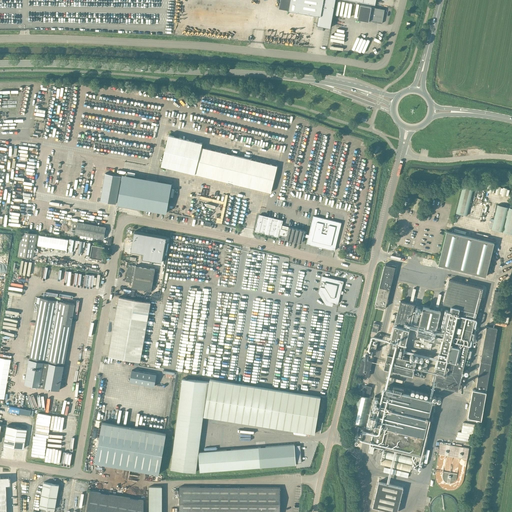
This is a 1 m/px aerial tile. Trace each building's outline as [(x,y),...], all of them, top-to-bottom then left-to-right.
[(280,0),(279,8),(289,10),(290,0),(280,0)] [(335,0),(298,0),(296,11),(320,16),(319,24),(329,26),(329,27),(330,28),(335,0)] [(382,23),(384,10),(371,7),(360,4),(357,19),(369,22),(369,21),(382,23)] [(335,11),(347,14),(348,8),(336,5),(335,11)] [(347,14),(335,11),(334,17),(346,19),(347,14)] [(333,23),(345,25),(346,19),(334,17),(333,23)] [(332,29),(344,31),(345,25),(333,23),(332,29)] [(331,35),(343,37),(344,31),(332,29),(331,35)] [(330,41),(342,43),(343,37),(331,35),(330,41)] [(361,52),(363,38),(354,37),(354,39),(359,39),(359,40),(362,40),(361,48),(355,47),(355,50),(361,52)] [(328,47),(341,49),(342,43),(330,41),(328,47)] [(202,143),(169,135),(161,165),(195,174),(271,193),(277,165),(201,147),(202,143)] [(105,173),(100,201),(116,204),(121,176),(105,173)] [(122,174),(117,204),(166,213),(172,183),(122,174)] [(467,215),(474,186),(463,184),(456,213),(467,215)] [(487,192),(491,193),(492,192),(493,192),(495,186),(493,186),(494,185),(489,184),(489,185),(488,184),(486,190),(488,191),(487,192)] [(506,195),(508,196),(509,190),(507,189),(507,188),(503,187),(503,188),(500,187),(501,186),(497,185),(496,186),(495,186),(494,192),(495,192),(495,193),(499,194),(499,193),(501,194),(501,195),(505,196),(506,195)] [(508,207),(497,205),(491,229),(502,232),(508,207)] [(511,233),(511,207),(509,207),(502,232),(511,233)] [(288,230),(281,229),(283,223),(282,222),(283,220),(278,219),(277,220),(259,215),(255,231),(274,235),(274,236),(279,237),(279,235),(286,237),(286,239),(302,243),(304,231),(288,227),(288,230)] [(306,235),(304,234),(303,236),(308,237),(306,244),(334,251),(341,223),(313,216),(309,235),(306,234),(306,235)] [(104,239),(106,227),(77,221),(75,234),(104,239)] [(166,237),(134,231),(130,252),(143,254),(142,260),(161,263),(166,237)] [(446,231),(438,265),(486,276),(494,243),(446,231)] [(25,233),(20,264),(97,278),(101,257),(85,254),(87,244),(25,233)] [(155,269),(133,265),(129,264),(126,281),(133,283),(132,287),(151,291),(155,269)] [(395,267),(385,264),(375,304),(375,305),(375,307),(384,309),(385,307),(395,267)] [(328,301),(338,303),(340,294),(338,293),(339,290),(341,291),(343,281),(322,276),(320,287),(328,301)] [(451,384),(459,386),(463,372),(462,372),(477,312),(483,288),(449,280),(443,304),(451,305),(443,337),(435,335),(441,311),(423,306),(416,334),(434,338),(433,341),(442,343),(441,348),(437,366),(436,366),(432,384),(450,389),(451,384)] [(394,298),(401,299),(403,292),(404,289),(397,288),(396,292),(396,291),(394,298)] [(501,292),(495,291),(490,312),(497,313),(501,292)] [(59,390),(75,304),(40,297),(24,384),(59,390)] [(150,302),(119,297),(108,356),(140,362),(150,302)] [(409,328),(414,304),(400,301),(394,325),(390,339),(391,339),(387,354),(384,368),(412,375),(416,360),(402,357),(405,343),(409,328)] [(486,392),(497,328),(487,326),(475,390),(473,389),(468,418),(481,420),(486,392)] [(369,348),(376,350),(378,340),(372,338),(369,348)] [(432,343),(416,339),(414,345),(431,349),(432,343)] [(0,356),(0,398),(5,399),(11,358),(0,356)] [(358,374),(368,376),(372,361),(362,358),(358,374)] [(156,374),(132,370),(130,382),(154,386),(156,374)] [(198,453),(198,452),(203,416),(204,416),(210,382),(209,382),(207,382),(182,378),(171,469),(196,472),(198,453)] [(210,382),(204,416),(315,434),(322,396),(231,382),(210,379),(210,382)] [(366,385),(363,395),(356,393),(349,422),(364,425),(371,397),(369,396),(372,386),(366,385)] [(375,396),(371,409),(370,413),(367,422),(366,427),(373,429),(370,443),(368,451),(373,452),(375,445),(422,456),(435,403),(432,403),(433,400),(383,388),(381,398),(375,396)] [(60,412),(66,413),(69,400),(63,399),(60,412)] [(95,462),(159,473),(166,433),(102,422),(95,462)] [(462,431),(458,431),(457,439),(469,441),(470,434),(474,434),(476,423),(463,422),(462,431)] [(26,429),(6,425),(3,445),(23,449),(26,429)] [(294,444),(259,447),(260,467),(296,464),(296,463),(302,462),(300,445),(295,445),(294,444)] [(260,467),(259,447),(198,452),(200,471),(260,467)] [(412,464),(413,458),(384,451),(382,457),(412,464)] [(382,458),(380,465),(410,472),(411,465),(382,458)] [(10,477),(0,477),(0,511),(6,511),(5,485),(10,485),(10,477)] [(379,481),(377,488),(373,507),(394,511),(397,511),(403,487),(379,481)] [(40,507),(55,510),(59,485),(44,482),(40,507)] [(280,511),(280,487),(179,486),(179,511),(280,511)] [(86,511),(143,511),(144,500),(90,490),(86,511)]
